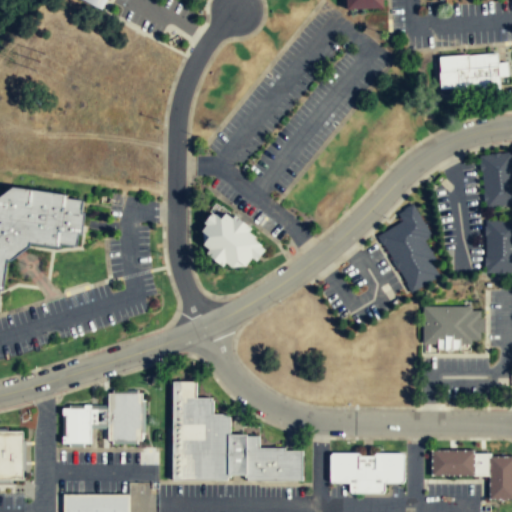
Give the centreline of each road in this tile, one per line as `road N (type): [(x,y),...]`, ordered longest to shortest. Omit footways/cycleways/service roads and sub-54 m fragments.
road 1 (residential): [(204,326),(317,257),(422,158),(462,136),(511,126)]
road 2 (residential): [(204,326),(241,380),(300,416),(511,422)]
road 3 (residential): [(235,10),(191,67),(179,102),(176,253),(204,326)]
road 4 (residential): [(0,393),(204,326)]
